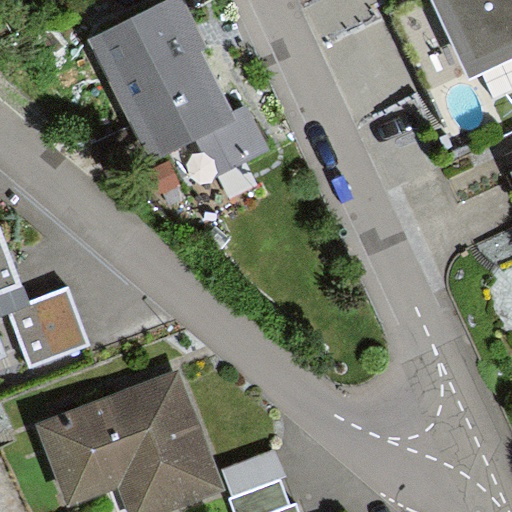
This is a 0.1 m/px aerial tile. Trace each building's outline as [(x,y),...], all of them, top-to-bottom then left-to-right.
[(184,0),(167,0),(89,39),(150,163),(196,140),(214,176),(271,148),(249,103),(230,112),(202,55),(210,51),(184,0)] [(511,56),(511,0),(429,0),(466,77),(511,56)] [(334,46),(363,115),(432,86),(403,17),(334,46)] [(0,355),(1,355),(0,352),(0,293),(25,284),(2,225),(0,225),(0,355)] [(89,344),(68,287),(7,309),(29,366),(89,344)] [(178,368),(40,420),(72,504),(120,486),(130,511),(164,511),(223,490),(178,368)] [(231,496),(280,479),(287,476),(278,450),(222,470),(231,496)] [(300,511),(297,502),(289,505),(280,479),(231,496),(236,511),(300,511)]
